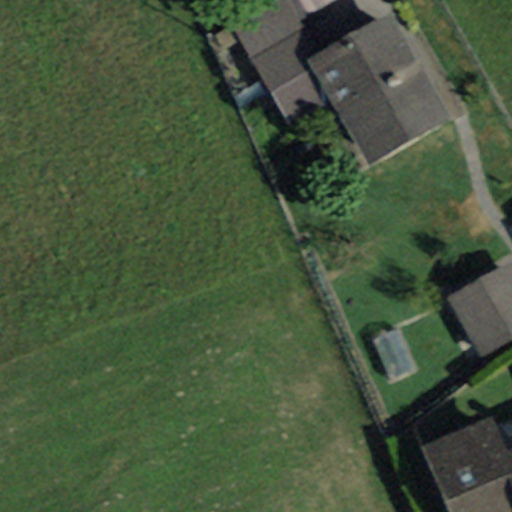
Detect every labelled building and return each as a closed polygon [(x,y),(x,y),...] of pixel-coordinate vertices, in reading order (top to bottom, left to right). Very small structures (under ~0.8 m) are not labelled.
[(297,0),(273,0),(231,23),(271,95),(314,70),(308,60),(327,50),(307,17),(297,0)] [(297,0),(307,17),(337,0),(297,0)] [(453,120),(391,15),(327,50),(308,60),(314,70),(337,109),(371,168),(453,120)] [(292,132),(337,109),(314,70),(271,95),(292,132)] [(511,276),(505,266),(445,298),(480,360),(511,339),(511,276)] [(511,511),(511,447),(505,451),(491,417),(418,448),(445,511),(511,511)]
